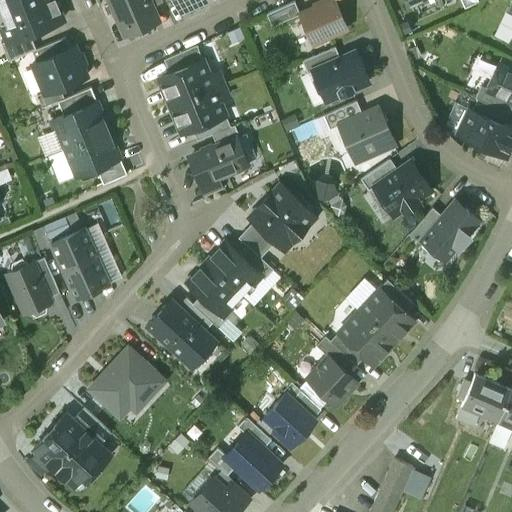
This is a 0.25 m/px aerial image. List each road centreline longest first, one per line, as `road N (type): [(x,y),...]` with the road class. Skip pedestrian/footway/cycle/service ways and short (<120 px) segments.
road 1 (residential): [(0,427),(192,234),(120,59),(257,0)]
road 2 (residential): [(370,0),(417,119),(473,173),(511,191)]
road 3 (residential): [(288,511),(457,332)]
